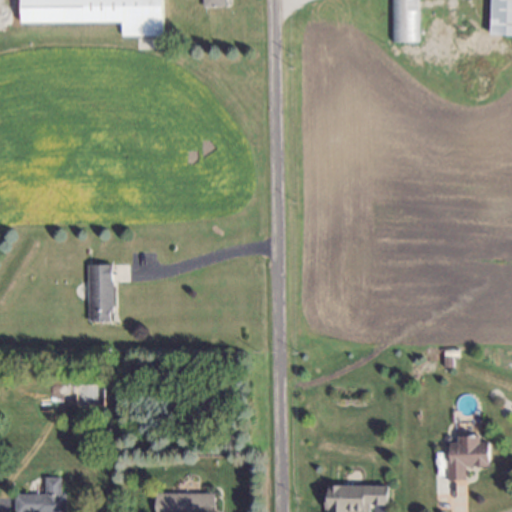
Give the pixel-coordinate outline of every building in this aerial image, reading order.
[(18,0),(159,0),(160,34),(120,34),(120,20),(18,22),(18,0)] [(414,0),(414,40),(390,40),(390,0),(414,0)] [(511,34),(488,34),(488,0),(511,0),(511,34)] [(429,22),(434,24),(437,27),(438,31),(436,37),(430,40),(426,39),(422,37),(420,31),(422,27),(424,24),(429,22)] [(492,39),(501,41),(507,47),(509,56),(508,62),(505,67),(497,72),(491,73),(486,71),(481,68),(477,64),(475,55),(477,47),(481,42),(487,40),(492,39)] [(463,45),(468,46),(471,50),(473,53),(473,57),(470,62),(466,65),(462,65),(459,65),(456,63),(453,60),(452,55),(454,49),(456,47),(459,45),(463,45)] [(407,46),(413,48),(417,52),(418,58),(417,61),(415,65),(411,68),(407,68),(403,68),(400,66),(398,63),(396,57),(398,52),(400,49),(404,47),(407,46)] [(430,46),(435,48),(439,52),(440,57),(439,60),(438,64),(435,66),(431,67),(426,66),(422,63),(420,60),(420,56),(420,53),(424,49),(427,47),(430,46)] [(86,258),(109,259),(109,306),(107,306),(107,315),(87,314),(86,258)] [(445,476),(445,457),(448,457),(449,440),(455,440),(456,434),(477,434),(476,440),(486,440),(487,463),(463,463),(463,476),(445,476)] [(15,511),(15,498),(43,497),(43,481),(57,480),(58,498),(65,498),(65,511),(15,511)] [(324,495),(326,495),(327,485),(338,485),(338,490),(352,490),(354,488),(359,488),(361,490),(366,491),(367,485),(385,486),(385,503),(362,502),(362,503),(363,504),(363,508),(361,511),(352,510),(352,509),(346,509),(346,511),(326,511),(326,507),(324,506),(324,495)] [(155,511),(155,496),(210,495),(210,511),(155,511)]
